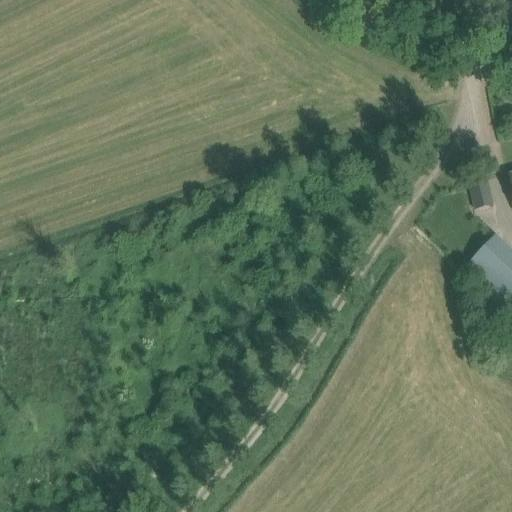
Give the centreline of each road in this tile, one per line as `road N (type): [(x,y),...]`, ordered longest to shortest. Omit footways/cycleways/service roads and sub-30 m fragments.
road 1 (track): [(450,49),(446,118),(412,187),(353,265),(278,400),(185,511)]
road 2 (unclassified): [(511,67),(450,49),(352,0)]
